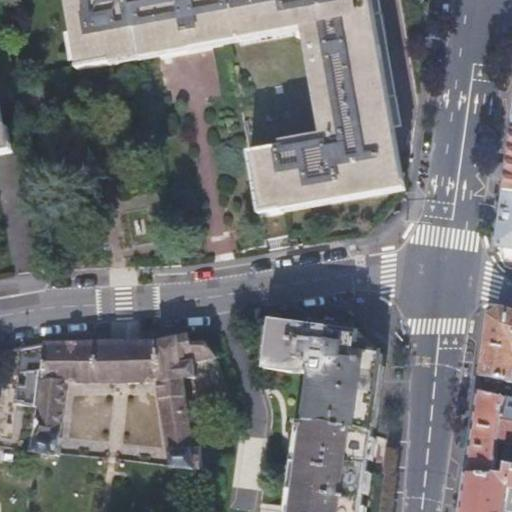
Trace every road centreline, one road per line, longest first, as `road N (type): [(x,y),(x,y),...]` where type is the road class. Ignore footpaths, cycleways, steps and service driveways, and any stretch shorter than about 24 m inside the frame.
road 1 (residential): [(0,316),(390,273),(443,279)]
road 2 (secondary): [(480,7),(443,279)]
road 3 (secondary): [(443,279),(422,511)]
